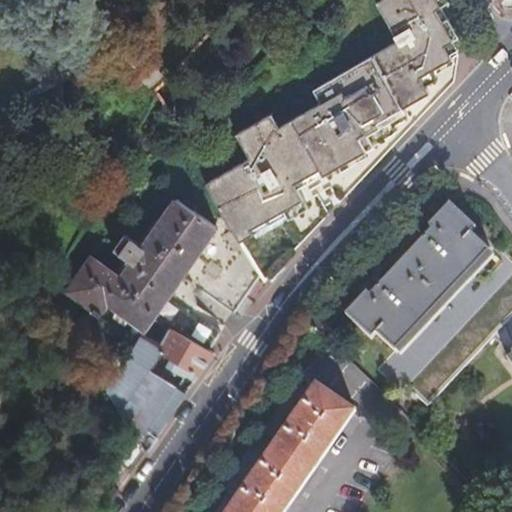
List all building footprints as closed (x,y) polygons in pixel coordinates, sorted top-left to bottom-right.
[(223,212),(260,275),(265,283),(329,216),(317,204),(327,193),(340,205),(451,87),(450,84),(459,55),(450,40),(459,35),(445,2),(447,0),(375,0),(394,50),(307,92),(312,106),(271,126),(266,116),(233,132),(244,159),(204,179),(223,212)] [(235,311),(260,275),(223,212),(212,227),(174,200),(138,250),(120,237),(109,252),(127,265),(116,280),(87,260),(65,291),(93,311),(101,301),(139,329),(147,318),(171,329),(207,349),(220,330),(166,291),(181,271),(235,311)] [(367,292),(346,315),(373,339),(378,334),(394,349),(487,249),(470,232),(474,227),(449,202),(427,226),(431,229),(371,295),(367,292)] [(511,262),(498,249),(389,367),(430,405),(511,317),(511,262)] [(195,382),(215,353),(207,349),(171,329),(170,331),(161,347),(160,350),(164,352),(164,353),(173,359),(168,367),(186,376),(195,382)] [(142,337),(106,392),(110,396),(125,419),(146,452),(187,394),(149,374),(164,353),(164,352),(160,350),(161,347),(142,337)] [(317,386),(227,511),(290,511),(359,415),(317,386)] [(146,452),(125,419),(102,450),(128,467),(125,471),(130,475),(146,452)]
